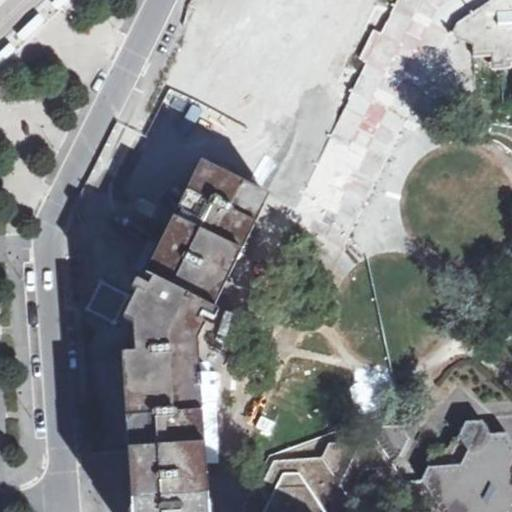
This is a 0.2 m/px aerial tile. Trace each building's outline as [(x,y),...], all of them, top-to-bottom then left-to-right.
[(53,0),(50,3),(57,10),(67,0),(53,0)] [(196,0),(191,11),(339,77),(373,0),(196,0)] [(511,0),(492,0),(459,22),(452,36),(476,47),(477,58),(504,57),(504,66),(511,65),(511,0)] [(42,9),(20,31),(23,35),(27,30),(26,29),(43,11),(42,9)] [(27,30),(23,35),(26,37),(48,15),(43,11),(26,29),(27,30)] [(13,41),(0,53),(0,64),(19,47),(16,44),(13,41)] [(269,78),(282,55),(265,45),(252,68),(269,78)] [(200,511),(196,440),(193,405),(190,342),(210,301),(238,244),(251,217),(264,192),(216,168),(207,164),(195,189),(181,217),(153,273),(128,323),(134,442),(136,511),(200,511)] [(511,511),(511,441),(507,434),(492,435),(482,421),(466,423),(451,451),(436,452),(422,481),(405,482),(396,468),(410,439),(401,426),(368,428),(361,442),(329,444),(323,458),(274,462),(260,491),(270,504),(265,511),(355,511),(362,497),(395,496),(406,511),(511,511)]
